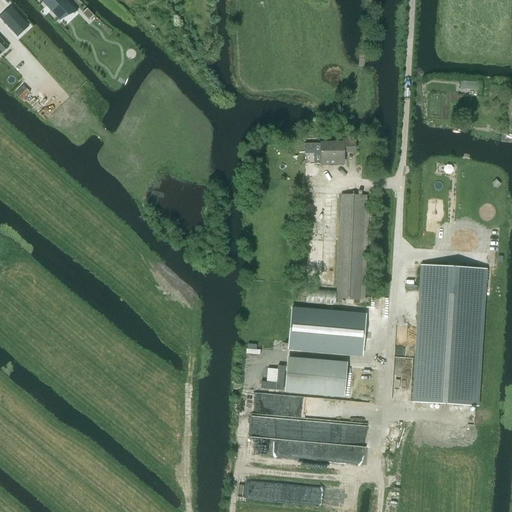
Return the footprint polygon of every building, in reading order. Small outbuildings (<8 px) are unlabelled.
[(65,0),(41,0),(60,20),(73,8),(65,0)] [(0,50),(2,53),(8,47),(0,38),(0,50)] [(460,81),(459,89),(479,91),(480,83),(460,81)] [(321,143),(321,164),(343,164),(343,152),(355,152),(355,140),(342,140),(342,143),(321,143)] [(340,195),(336,299),(360,300),(363,217),(368,217),(369,201),(364,200),(364,196),(340,195)] [(422,291),(415,402),(475,405),(482,295),(485,295),(486,270),(420,266),(419,291),(422,291)] [(336,291),(321,290),(304,289),(303,302),(335,304),(336,291)] [(287,357),(284,392),(344,397),(347,362),(287,357)]
